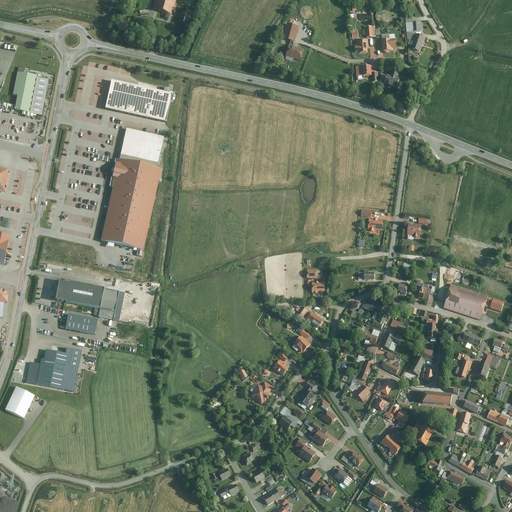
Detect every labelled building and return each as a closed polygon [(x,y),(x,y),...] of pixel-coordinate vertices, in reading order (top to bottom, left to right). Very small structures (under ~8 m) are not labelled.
[(165,18),(169,19),(170,15),(173,7),(174,7),(176,0),(155,0),(153,9),(166,13),(165,18)] [(182,9),(178,22),(189,25),(193,12),(182,9)] [(425,37),(424,37),(424,36),(420,35),(419,35),(417,34),(416,32),(424,31),(423,22),(406,23),(408,40),(414,42),(412,50),(420,52),(423,44),(424,45),(426,38),(425,37)] [(283,39),(295,43),(299,27),(287,24),(283,39)] [(366,38),(376,37),(375,27),(365,28),(366,38)] [(396,39),(390,40),(390,35),(382,35),(383,41),(382,41),(383,52),(393,51),(392,48),(397,48),(396,39)] [(360,54),(368,53),(368,46),(369,46),(368,40),(357,41),(357,46),(355,46),(356,53),(360,53),(360,54)] [(304,50),(289,46),(286,57),(301,61),(304,50)] [(372,83),(379,82),(378,73),(372,73),(372,66),(362,67),(363,77),(372,76),(372,83)] [(35,116),(43,117),(50,82),(38,79),(38,78),(25,75),(26,70),(20,69),(19,74),(18,74),(14,98),(18,99),(17,106),(16,112),(24,113),(23,117),(27,117),(26,118),(30,119),(30,118),(34,119),(35,116)] [(385,85),(398,89),(401,80),(399,80),(401,74),(392,71),(390,77),(388,76),(385,85)] [(127,86),(118,84),(111,83),(105,110),(165,124),(172,96),(127,86)] [(156,170),(163,138),(125,130),(119,161),(156,170)] [(156,170),(119,161),(100,242),(142,251),(161,171),(156,170)] [(0,192),(7,194),(11,176),(8,175),(9,170),(0,168),(0,192)] [(369,219),(368,230),(370,231),(370,232),(375,232),(375,231),(376,231),(376,230),(383,231),(384,221),(378,221),(378,220),(378,219),(374,219),(369,219)] [(416,225),(409,224),(408,235),(413,236),(412,237),(414,237),(414,238),(419,238),(419,237),(420,237),(422,225),(416,224),(416,225)] [(0,267),(1,268),(5,268),(12,237),(0,234),(0,267)] [(358,244),(361,248),(367,243),(364,239),(358,244)] [(307,270),(307,279),(317,279),(316,270),(307,270)] [(365,280),(375,280),(375,273),(369,273),(369,270),(365,270),(365,271),(358,271),(358,280),(365,280)] [(105,288),(59,281),(55,301),(100,308),(105,288)] [(316,283),(312,283),(312,294),(314,294),(318,294),(319,294),(319,293),(325,293),(325,284),(321,284),(321,283),(319,283),(319,282),(316,282),(316,283)] [(400,293),(406,295),(409,285),(405,284),(405,285),(403,284),(400,284),(398,291),(401,292),(400,293)] [(494,299),(488,297),(452,285),(444,308),(480,321),(487,302),(493,304),(491,309),(502,312),(505,303),(494,299)] [(419,298),(424,300),(427,288),(422,287),(419,298)] [(424,300),(429,301),(432,290),(427,288),(424,300)] [(364,309),(371,312),(376,301),(368,301),(364,309)] [(375,308),(373,312),(375,312),(372,320),(375,321),(373,326),(382,330),(388,317),(382,314),(386,305),(378,302),(375,308)] [(324,321),(317,316),(318,316),(312,312),(310,314),(308,312),(302,307),(301,309),(294,305),(292,308),(296,310),(294,314),(294,315),(295,316),(296,315),(297,316),(295,318),(302,322),(304,319),(306,320),(306,321),(312,325),(312,324),(318,329),(319,328),(324,321)] [(354,311),(350,317),(355,319),(359,313),(354,311)] [(67,330),(95,336),(98,321),(70,315),(67,330)] [(427,332),(427,339),(438,339),(439,325),(438,325),(439,316),(435,316),(435,320),(428,320),(428,325),(423,325),(423,326),(433,327),(433,328),(423,327),(423,332),(427,332)] [(398,330),(396,335),(397,336),(396,338),(387,334),(381,347),(390,351),(393,343),(399,346),(405,332),(400,329),(402,323),(394,320),(391,327),(398,330)] [(361,339),(376,345),(379,338),(378,338),(380,332),(374,330),(372,336),(370,335),(371,333),(365,331),(364,332),(362,332),(364,329),(359,327),(356,334),(362,337),(361,339)] [(308,340),(311,335),(303,330),(300,335),(308,340)] [(480,347),(483,339),(466,333),(465,334),(461,333),(458,341),(463,342),(463,341),(468,343),(466,348),(471,350),(473,345),(473,346),(474,344),(480,347)] [(294,345),(299,350),(299,351),(301,353),(303,353),(303,354),(311,345),(307,341),(305,339),(304,339),(302,336),(294,345)] [(504,342),(496,339),(493,346),(496,347),(494,351),(500,353),(501,349),(502,349),(504,350),(508,352),(510,346),(506,344),(505,347),(503,346),(504,342)] [(65,389),(73,354),(45,347),(37,382),(65,389)] [(421,373),(420,372),(426,361),(435,364),(437,358),(432,357),(434,351),(425,350),(424,354),(421,352),(418,357),(412,368),(411,367),(409,371),(419,377),(421,373)] [(278,357),(285,362),(288,358),(281,352),(278,357)] [(386,357),(395,361),(397,357),(389,353),(386,357)] [(219,358),(228,365),(230,362),(231,363),(233,361),(231,360),(230,361),(221,355),(219,358)] [(482,362),(477,375),(487,379),(491,366),(496,368),(498,363),(499,364),(500,360),(489,355),(486,363),(482,362)] [(456,374),(460,375),(459,376),(466,378),(468,371),(469,372),(473,362),(469,361),(470,358),(466,356),(465,360),(462,369),(458,368),(456,374)] [(278,374),(279,373),(283,376),(289,368),(285,365),(285,364),(281,360),(273,369),(278,374)] [(366,383),(368,379),(369,379),(374,365),(365,362),(360,376),(361,376),(359,380),(366,383)] [(384,370),(396,377),(400,370),(401,368),(398,366),(396,368),(387,363),(384,370)] [(426,380),(426,381),(432,382),(434,370),(428,369),(428,368),(425,367),(424,374),(422,373),(421,379),(423,379),(423,380),(426,380)] [(244,370),(243,368),(238,370),(239,372),(239,373),(242,380),(248,377),(244,370)] [(348,384),(352,386),(348,389),(349,390),(352,393),(356,390),(358,392),(355,394),(364,403),(369,398),(368,397),(371,394),(364,387),(366,383),(359,380),(350,377),(349,381),(348,384)] [(299,403),(301,404),(303,404),(308,408),(316,398),(312,395),(314,392),(319,386),(311,380),(305,387),(308,389),(299,401),(299,403)] [(383,388),(380,386),(378,391),(377,391),(379,392),(377,395),(379,397),(381,393),(388,397),(395,385),(387,380),(383,388)] [(250,397),(263,406),(264,403),(265,403),(272,394),(271,393),(274,388),(266,382),(262,388),(259,385),(250,397)] [(37,394),(20,386),(9,410),(26,418),(37,394)] [(454,396),(426,394),(425,405),(453,407),(454,396)] [(388,404),(380,399),(375,408),(383,412),(388,404)] [(465,408),(478,415),(479,412),(481,413),(484,409),(468,401),(465,408)] [(279,424),(288,430),(291,426),(295,429),(298,424),(301,426),(303,424),(300,422),(297,419),(291,415),(292,412),(285,407),(280,414),(284,417),(279,424)] [(396,416),(399,410),(393,407),(386,418),(387,418),(392,421),(395,416),(396,416)] [(406,424),(410,417),(404,414),(405,413),(401,411),(397,420),(400,422),(399,424),(404,427),(405,424),(406,424)] [(488,419),(506,427),(510,419),(502,415),(492,411),(488,419)] [(326,416),(322,413),(320,417),(323,419),(323,420),(331,426),(337,418),(328,412),(326,416)] [(463,413),(460,423),(458,432),(467,434),(469,426),(470,426),(472,416),(463,413)] [(323,448),(326,444),(327,445),(329,442),(328,441),(329,439),(325,436),(328,432),(322,428),(315,423),(308,419),(304,424),(306,425),(307,424),(312,428),(314,429),(309,436),(314,440),(313,441),(323,448)] [(423,427),(418,424),(415,430),(420,432),(415,441),(427,448),(435,433),(423,427)] [(392,437),(398,430),(394,427),(387,434),(389,435),(381,444),(386,448),(387,448),(391,452),(391,453),(395,457),(403,448),(399,444),(398,445),(393,440),(394,439),(392,437)] [(496,450),(499,451),(498,452),(505,455),(507,450),(508,450),(510,445),(511,446),(511,443),(511,434),(510,433),(509,435),(505,433),(501,442),(505,444),(503,448),(501,447),(500,448),(498,447),(496,450)] [(310,463),(317,454),(305,446),(307,443),(301,439),(299,442),(296,447),(298,449),(296,452),(300,455),(299,456),(310,463)] [(250,447),(253,453),(259,450),(256,444),(250,447)] [(349,461),(358,468),(365,459),(355,451),(350,459),(345,455),(342,460),(347,464),(349,461)] [(242,458),(247,467),(256,462),(256,461),(258,460),(255,454),(253,455),(251,453),(242,458)] [(450,463),(461,469),(464,464),(464,463),(466,460),(461,457),(460,459),(454,455),(450,463)] [(492,465),(499,469),(504,459),(497,456),(492,465)] [(461,469),(471,476),(475,470),(472,468),(475,463),(471,461),(467,466),(466,465),(467,463),(468,464),(470,460),(467,459),(465,462),(465,463),(464,464),(461,469)] [(434,471),(440,473),(444,463),(438,461),(437,463),(430,461),(428,466),(430,467),(429,469),(434,471)] [(476,477),(488,482),(492,472),(480,467),(476,477)] [(218,473),(222,481),(231,476),(227,468),(218,473)] [(315,484),(315,485),(322,476),(313,469),(309,475),(304,471),(302,475),(304,476),(301,480),(312,488),(315,484)] [(343,485),(349,478),(353,481),(357,475),(350,470),(347,474),(341,469),(334,479),(343,485)] [(268,483),(274,480),(271,475),(265,479),(261,471),(252,476),(257,484),(261,482),(262,484),(266,482),(265,479),(268,483)] [(451,472),(449,476),(445,473),(442,479),(443,479),(440,486),(443,487),(446,481),(447,481),(447,480),(454,484),(453,486),(460,490),(462,486),(463,486),(466,479),(451,472)] [(283,481),(274,486),(279,494),(287,489),(283,481)] [(511,485),(507,482),(502,489),(511,495),(509,496),(511,498),(511,485)] [(322,483),(319,487),(315,493),(312,497),(319,501),(321,498),(319,496),(323,490),(326,486),(322,483)] [(231,496),(240,492),(236,485),(228,489),(230,493),(228,494),(225,490),(219,493),(222,498),(228,495),(229,497),(231,496)] [(379,485),(374,493),(384,499),(389,491),(379,485)] [(332,500),(337,492),(335,490),(335,489),(331,487),(328,486),(322,494),(332,500)] [(263,498),(268,506),(282,498),(276,489),(270,493),(271,494),(263,498)] [(379,511),(384,505),(377,501),(378,498),(375,496),(374,499),(373,498),(367,507),(373,511),(372,511),(379,511)] [(283,509),(278,511),(288,511),(287,510),(291,507),(288,504),(287,502),(286,502),(283,505),(285,508),(283,509)]
